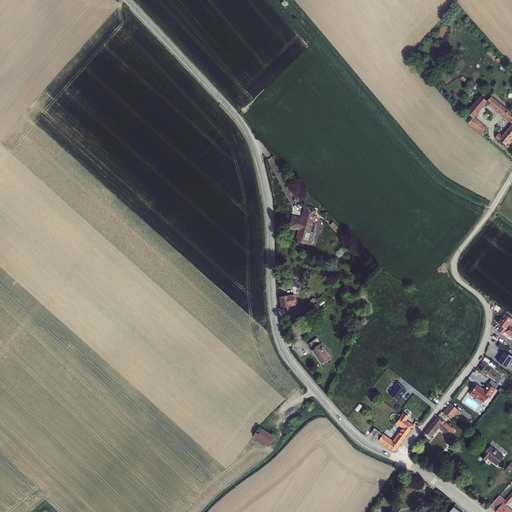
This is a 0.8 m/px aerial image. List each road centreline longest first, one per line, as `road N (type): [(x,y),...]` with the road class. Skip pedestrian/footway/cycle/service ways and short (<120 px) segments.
road 1 (unclassified): [(398,459),(347,429),(282,350),(270,293),(267,203),(252,143),(231,110),(126,0)]
road 2 (unclassified): [(511,176),(453,265),(487,309),(480,351),(398,459)]
